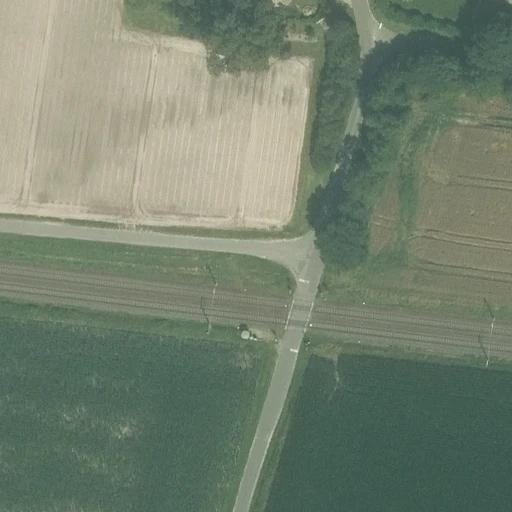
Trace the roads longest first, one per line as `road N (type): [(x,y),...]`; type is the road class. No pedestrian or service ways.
road 1 (residential): [(312,260),(0,229)]
road 2 (residential): [(238,511),(312,260)]
road 3 (unclassified): [(312,260),(369,62),(366,34)]
road 4 (residential): [(366,34),(511,63)]
